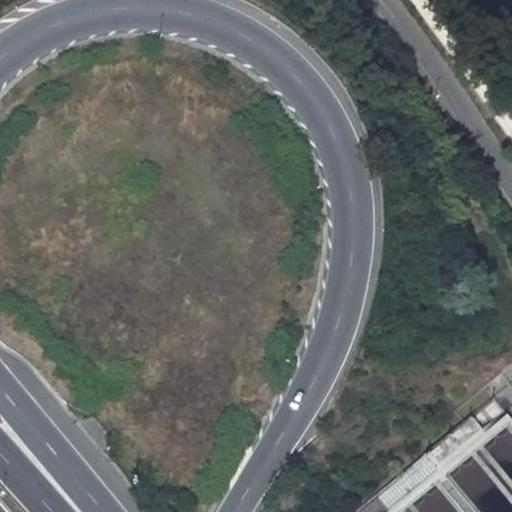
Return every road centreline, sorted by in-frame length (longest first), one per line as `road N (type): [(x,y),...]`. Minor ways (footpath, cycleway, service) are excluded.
road 1 (trunk): [(0,56),(91,10),(154,6),(246,35),(317,99),(352,195),(347,289),(313,383),(236,511)]
road 2 (trunk): [(104,511),(0,387)]
